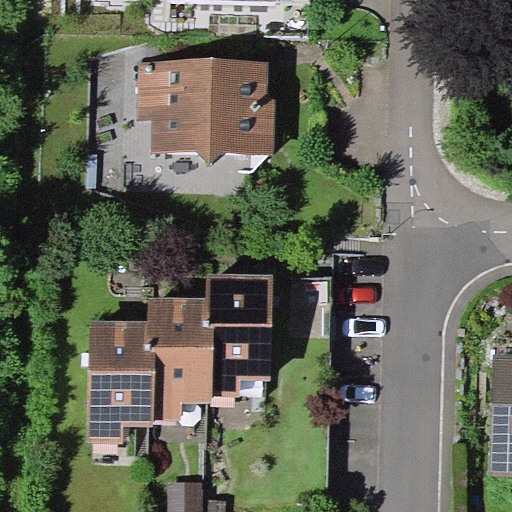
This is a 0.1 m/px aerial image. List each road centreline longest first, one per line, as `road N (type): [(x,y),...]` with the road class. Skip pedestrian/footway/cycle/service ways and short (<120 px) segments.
road 1 (residential): [(405,511),(411,246)]
road 2 (residential): [(411,246),(416,0)]
